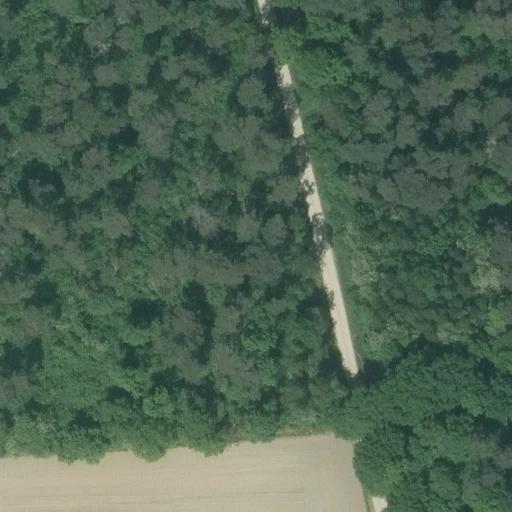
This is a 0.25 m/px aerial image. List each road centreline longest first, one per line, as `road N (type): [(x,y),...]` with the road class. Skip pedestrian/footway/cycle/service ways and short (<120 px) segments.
road 1 (track): [(385,511),(267,0)]
road 2 (track): [(511,114),(294,120)]
